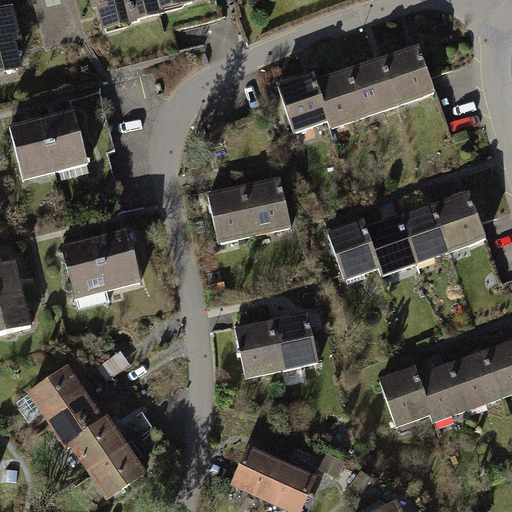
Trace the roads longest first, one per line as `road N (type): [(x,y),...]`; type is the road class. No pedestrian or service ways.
road 1 (residential): [(183,511),(205,407),(160,131),(184,96),(235,65),(418,0)]
road 2 (residential): [(507,20),(495,86),(511,143)]
